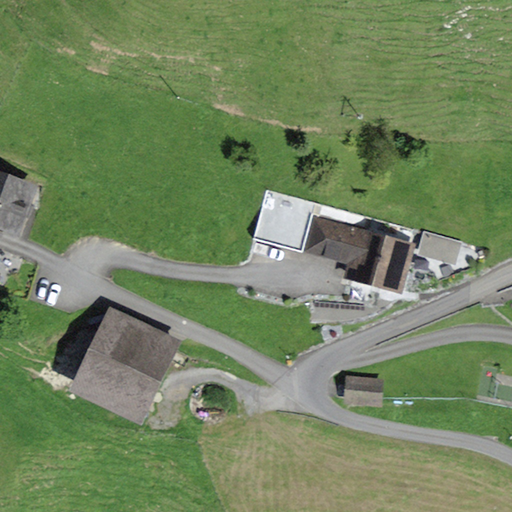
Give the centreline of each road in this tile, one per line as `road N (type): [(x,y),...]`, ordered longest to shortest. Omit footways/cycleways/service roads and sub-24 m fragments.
road 1 (residential): [(315,386),(79,275)]
road 2 (residential): [(315,386),(339,352),(511,274)]
road 3 (residential): [(511,457),(341,418),(323,406),(315,386)]
